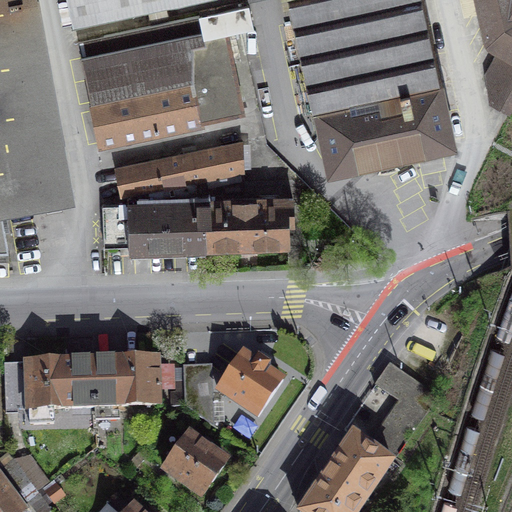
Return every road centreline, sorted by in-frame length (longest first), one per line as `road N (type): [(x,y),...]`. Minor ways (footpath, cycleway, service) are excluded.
road 1 (tertiary): [(378,329),(292,297),(0,310)]
road 2 (secondary): [(378,329),(260,511)]
road 3 (secondary): [(511,240),(443,270),(378,329)]
